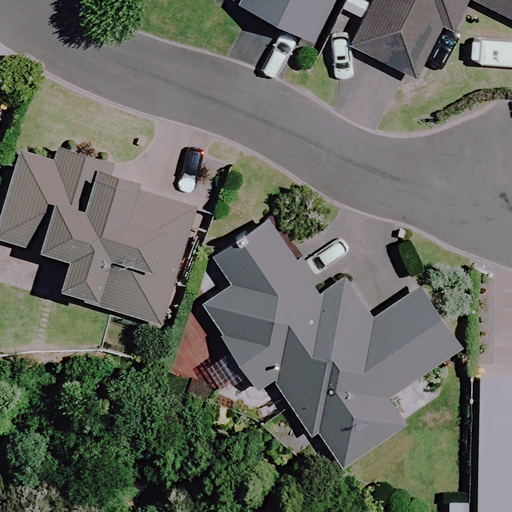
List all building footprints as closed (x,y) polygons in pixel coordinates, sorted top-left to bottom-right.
[(220,0),(310,43),(330,0),(220,0)] [(511,0),(371,0),(349,47),(414,79),(439,27),(453,34),(470,1),(511,21),(511,0)] [(136,180),(23,146),(0,220),(0,241),(66,261),(56,295),(156,325),(192,209),(133,190),(136,180)] [(316,295),(262,222),(211,260),(230,285),(196,310),(255,390),(269,380),(338,473),(402,425),(385,401),(457,348),(412,288),(369,320),(339,278),(316,295)] [(511,511),(511,378),(478,377),(472,511),(511,511)]
